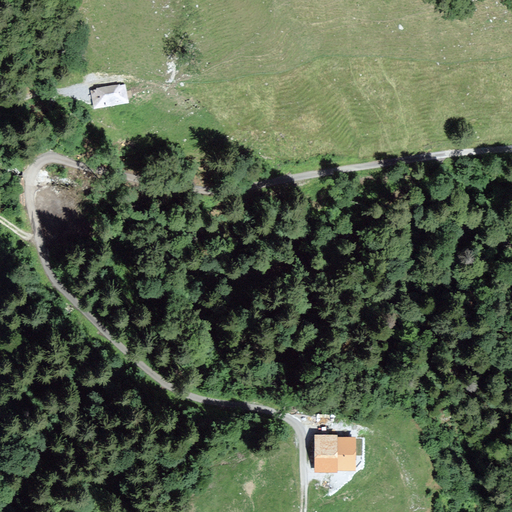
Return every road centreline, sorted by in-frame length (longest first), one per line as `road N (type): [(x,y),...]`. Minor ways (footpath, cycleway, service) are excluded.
road 1 (unclassified): [(284,181),(190,191),(64,157),(35,167),(29,201),(40,250),(82,317),(175,391),(289,418),(300,430),(303,485)]
road 2 (track): [(511,149),(284,181)]
